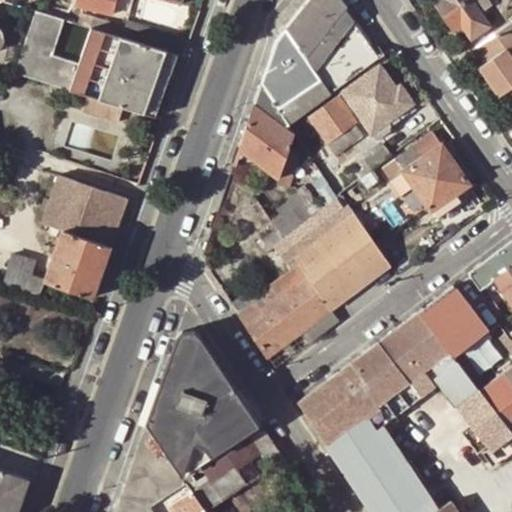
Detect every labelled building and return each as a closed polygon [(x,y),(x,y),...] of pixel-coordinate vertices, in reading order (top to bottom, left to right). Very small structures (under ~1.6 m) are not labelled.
[(307,0),(285,27),(287,30),(304,54),(344,3),(342,0),(307,0)] [(471,0),(432,0),(452,29),(459,24),(469,38),(489,25),(481,14),(471,0)] [(471,0),(481,14),(491,6),(487,0),(471,0)] [(305,55),(331,92),(332,91),(380,56),(375,47),(350,10),(344,3),(304,54),(305,55)] [(98,27),(118,33),(124,12),(104,5),(98,27)] [(44,11),(38,10),(18,69),(73,88),(83,59),(59,51),(70,19),(44,11)] [(125,35),(172,49),(176,35),(129,21),(125,35)] [(511,21),(475,47),(485,60),(477,65),(497,93),(505,89),(511,99),(511,21)] [(172,74),(180,51),(172,49),(125,35),(118,33),(98,27),(95,26),(83,59),(73,88),(89,94),(117,103),(125,106),(149,114),(164,71),(172,74)] [(278,37),(274,42),(266,68),(261,80),(273,97),(289,122),(331,92),(305,55),(304,54),(287,30),(285,27),(278,37)] [(342,90),(337,93),(349,111),(353,107),(369,131),(375,132),(385,125),(386,118),(387,118),(411,101),(399,83),(395,86),(379,64),(342,90)] [(149,114),(157,116),(172,74),(164,71),(149,114)] [(273,97),(261,80),(254,101),(253,104),(293,133),(294,130),(289,122),(273,97)] [(511,99),(505,89),(497,93),(507,108),(511,104),(511,99)] [(337,93),(308,114),(327,141),(356,121),(349,111),(337,93)] [(117,103),(89,94),(84,110),(112,119),(117,103)] [(387,118),(386,118),(390,123),(415,106),(411,101),(387,118)] [(120,122),(125,106),(117,103),(112,119),(120,122)] [(293,133),(253,104),(241,140),(239,148),(258,161),(279,176),(293,133)] [(327,141),(308,114),(295,124),(314,151),(327,141)] [(423,155),(440,143),(431,130),(411,144),(416,154),(421,152),(423,155)] [(372,166),(389,154),(380,141),(360,156),(369,169),(372,166)] [(462,186),(468,182),(440,143),(423,155),(401,170),(413,187),(429,209),(430,208),(447,196),(462,186)] [(401,196),(413,187),(401,170),(423,155),(421,152),(416,154),(411,144),(380,168),(401,196)] [(239,148),(234,160),(258,161),(239,148)] [(127,197),(60,173),(42,221),(63,229),(111,245),(127,197)] [(479,199),(468,182),(462,186),(465,192),(473,203),(479,199)] [(465,192),(462,186),(447,196),(430,208),(436,215),(461,199),(458,197),(465,192)] [(301,224),(319,209),(305,189),(287,202),(290,206),(271,219),(276,227),(278,230),(282,238),(286,236),(301,224)] [(328,307),(388,262),(374,242),(361,224),(347,202),(342,206),(336,195),(319,209),(301,224),(286,236),(297,253),(295,255),(299,261),(303,267),(308,274),(318,291),(328,307)] [(273,245),(282,238),(278,230),(276,227),(256,243),(262,252),(273,245)] [(63,229),(61,232),(46,278),(45,280),(92,298),(111,245),(63,229)] [(293,252),(282,238),(273,245),(289,267),(299,261),(295,255),(293,252)] [(511,239),(488,257),(468,272),(481,289),(495,279),(505,273),(511,267),(511,239)] [(2,281),(41,293),(45,280),(46,278),(32,273),(35,260),(12,251),(2,281)] [(303,267),(299,261),(289,267),(269,283),(273,288),(279,295),(308,274),(303,267)] [(511,267),(505,273),(495,279),(511,303),(511,267)] [(311,320),(328,307),(318,291),(308,274),(279,295),(273,288),(265,293),(262,297),(266,303),(274,300),(298,330),(311,320)] [(451,285),(417,310),(454,358),(479,388),(488,381),(511,362),(511,339),(498,322),(487,331),(451,285)] [(262,297),(240,313),(267,353),(298,330),(274,300),(266,303),(262,297)] [(493,298),(489,301),(496,311),(500,308),(493,298)] [(306,342),(337,319),(331,310),(328,307),(311,320),(298,330),(306,342)] [(417,310),(324,380),(347,404),(356,399),(370,415),(377,424),(383,431),(402,417),(395,407),(401,402),(441,456),(468,437),(477,431),(485,440),(490,448),(492,446),(511,430),(511,362),(488,381),(479,388),(454,358),(417,310)] [(184,471),(259,420),(228,371),(201,330),(195,328),(191,327),(184,326),(181,328),(176,336),(145,419),(163,445),(166,443),(184,471)] [(275,365),(306,342),(298,330),(267,353),(275,365)] [(347,404),(324,380),(298,400),(372,511),(462,511),(453,497),(433,509),(402,462),(412,455),(402,439),(393,445),(383,431),(377,424),(370,415),(356,399),(347,404)] [(208,507),(284,457),(259,420),(184,471),(208,507)] [(511,430),(492,446),(497,452),(498,454),(502,456),(504,455),(507,454),(511,452),(511,451),(511,430)] [(477,431),(468,437),(476,446),(485,440),(477,431)] [(0,511),(16,511),(28,478),(0,468),(0,511)] [(208,511),(193,489),(168,506),(171,511),(208,511)]
